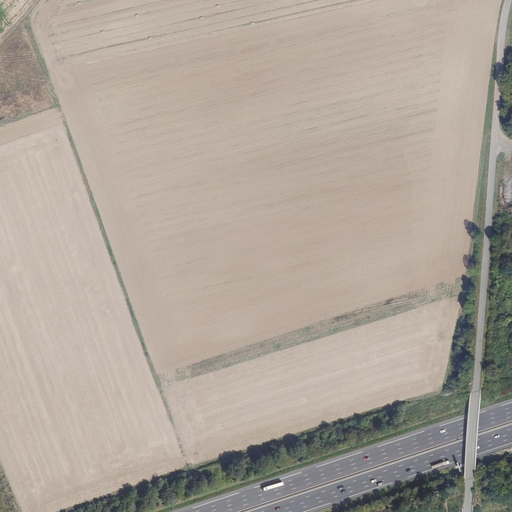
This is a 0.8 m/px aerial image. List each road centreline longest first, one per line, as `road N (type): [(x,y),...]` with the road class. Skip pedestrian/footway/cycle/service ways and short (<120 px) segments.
road 1 (track): [(66,511),(443,391),(464,304),(493,30),(504,20)]
road 2 (tertiary): [(509,0),(467,511)]
road 3 (motorway): [(511,411),(208,511)]
road 4 (motorway): [(275,511),(511,433)]
